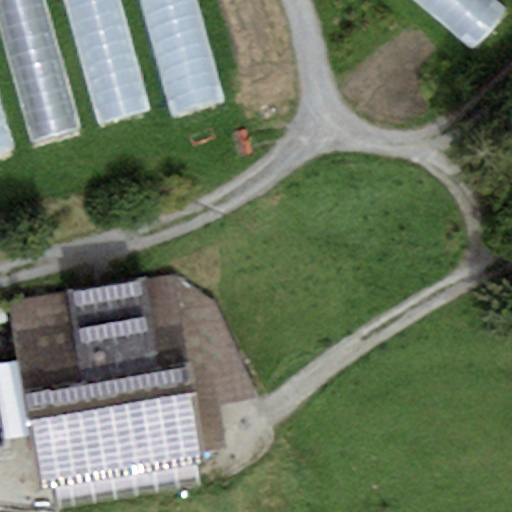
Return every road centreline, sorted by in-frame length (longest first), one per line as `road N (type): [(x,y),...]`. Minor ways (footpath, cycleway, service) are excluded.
road 1 (residential): [(0,271),(226,211),(321,123),(315,35),(294,0)]
road 2 (track): [(511,262),(381,333),(239,441)]
road 3 (track): [(321,123),(401,152),(438,144),(511,87)]
